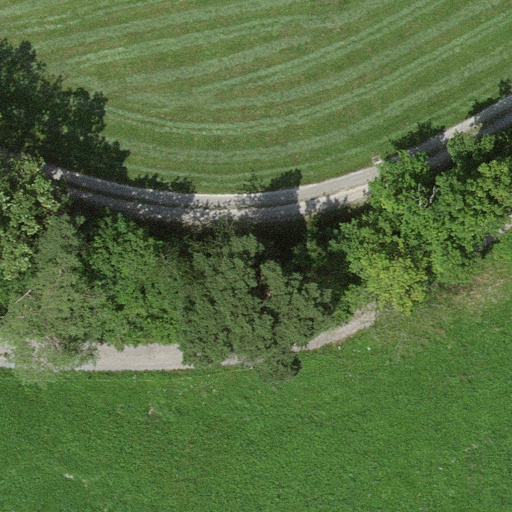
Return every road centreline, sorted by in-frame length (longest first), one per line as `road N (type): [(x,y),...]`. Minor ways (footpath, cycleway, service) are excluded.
road 1 (track): [(511,215),(376,311),(326,335),(207,356),(0,356)]
road 2 (track): [(511,109),(377,178),(265,207),(173,204),(0,153)]
